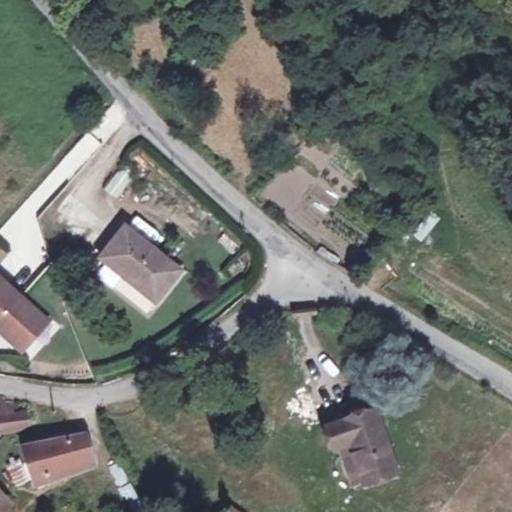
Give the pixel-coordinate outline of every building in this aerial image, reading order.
[(173,279),(117,232),(94,261),(120,283),(118,286),(147,311),(173,279)] [(0,347),(11,358),(27,340),(21,335),(32,324),(18,310),(14,314),(8,308),(11,304),(0,293),(0,347)] [(38,328),(32,324),(21,335),(27,340),(38,328)] [(321,451),(330,447),(340,444),(354,486),(387,475),(365,412),(314,430),(321,451)] [(0,436),(15,435),(14,414),(0,414),(0,436)] [(74,441),(7,450),(24,481),(79,464),(74,441)] [(344,489),(354,486),(340,444),(330,447),(344,489)]
